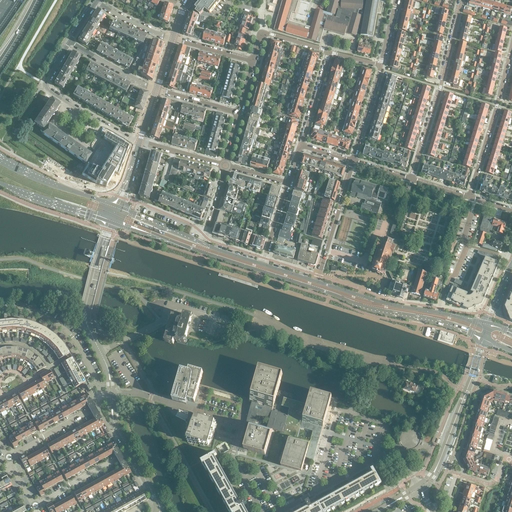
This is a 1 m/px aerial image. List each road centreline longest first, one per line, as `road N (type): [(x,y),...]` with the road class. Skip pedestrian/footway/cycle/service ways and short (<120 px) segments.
road 1 (residential): [(461,0),(411,180)]
road 2 (secondary): [(313,287),(483,338)]
road 3 (secondary): [(487,323),(315,281)]
road 4 (residential): [(139,141),(46,88),(70,41)]
road 5 (residential): [(468,197),(511,44)]
road 6 (residential): [(98,395),(89,366),(59,324),(0,309)]
road 7 (tertiary): [(100,352),(85,309),(110,221)]
road 8 (residential): [(396,447),(279,511)]
road 9 (residential): [(113,394),(149,396),(240,423)]
road 10 (residential): [(315,281),(351,161)]
road 11 (secondary): [(116,207),(0,160)]
